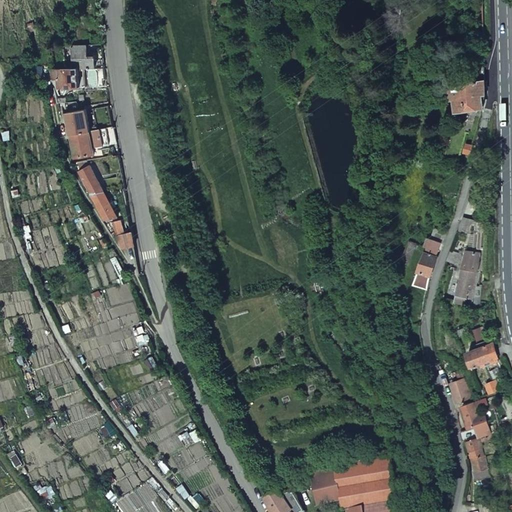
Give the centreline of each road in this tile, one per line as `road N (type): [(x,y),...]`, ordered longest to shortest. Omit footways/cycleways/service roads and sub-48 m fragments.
road 1 (residential): [(111,0),(166,341),(260,511)]
road 2 (residential): [(509,28),(430,300),(431,362),(464,464),(454,511)]
road 3 (residential): [(0,168),(45,310),(113,421),(190,511)]
road 4 (track): [(129,126),(252,431)]
road 5 (track): [(166,341),(73,173),(47,81)]
road 6 (primary): [(509,28),(511,258)]
road 7 (track): [(379,422),(278,450),(252,431)]
